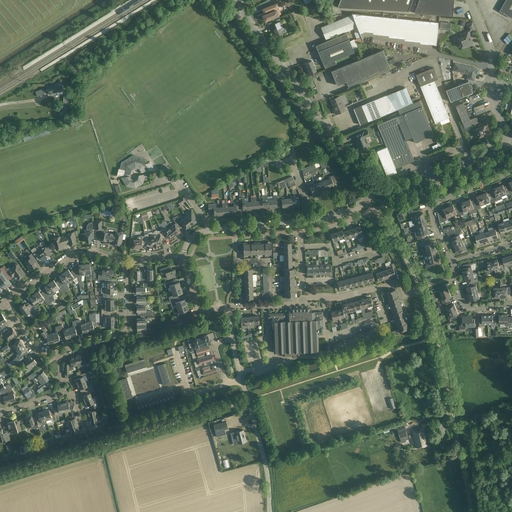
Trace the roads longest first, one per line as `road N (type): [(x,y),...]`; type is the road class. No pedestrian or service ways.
road 1 (residential): [(85,127),(100,77),(187,15),(269,97),(294,85)]
road 2 (residential): [(229,307),(296,305),(394,283),(405,294),(419,290)]
road 3 (unclassified): [(472,509),(438,336)]
road 4 (unclassified): [(371,188),(397,191),(508,143)]
road 5 (residential): [(511,171),(431,206),(451,262)]
road 6 (residential): [(127,266),(94,252),(68,255),(5,302)]
road 7 (residential): [(58,354),(125,328),(127,266)]
road 8 (unclassified): [(294,85),(371,188)]
